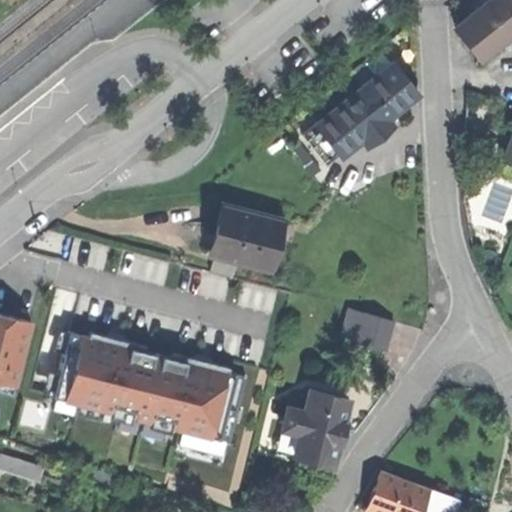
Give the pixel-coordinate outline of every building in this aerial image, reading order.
[(465,42),(477,57),(501,38),(504,42),(511,34),(511,32),(510,30),(511,28),(511,0),(487,0),(454,28),(465,42)] [(313,123),(338,154),(366,131),(377,123),(415,91),(391,61),(313,123)] [(324,165),(338,154),(313,123),(300,134),(324,165)] [(383,131),(377,123),(366,131),(373,139),(379,135),(383,131)] [(511,130),(503,157),(511,160),(511,130)] [(278,217),(219,203),(215,221),(225,223),(218,253),(208,250),(208,253),(267,267),(272,243),(262,241),(267,218),(278,220),(278,217)] [(272,243),(278,220),(267,218),(262,241),(272,243)] [(212,235),(208,250),(218,253),(225,223),(215,221),(212,235)] [(339,336),(382,348),(390,320),(348,308),(339,336)] [(29,318),(0,310),(0,388),(9,391),(29,318)] [(243,374),(66,328),(49,392),(226,438),(243,374)] [(346,398),(308,389),(303,410),(298,431),(292,452),(331,462),(337,438),(341,421),(346,398)] [(289,429),(298,431),(303,410),(294,408),(289,429)] [(351,424),(341,421),(337,438),(347,441),(349,433),(351,424)] [(372,490),(365,509),(374,511),(418,511),(427,489),(379,472),(372,490)] [(443,511),(449,497),(427,489),(418,511),(443,511)]
